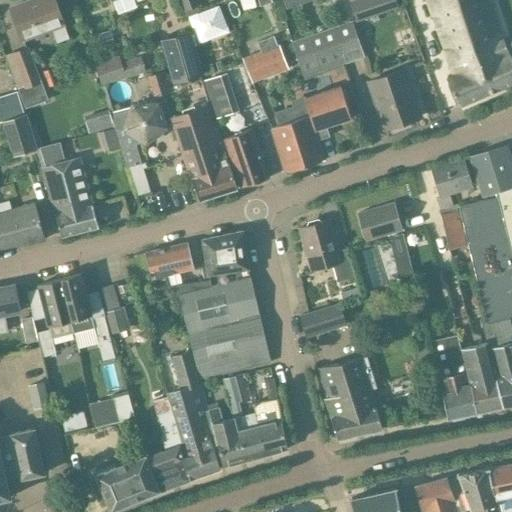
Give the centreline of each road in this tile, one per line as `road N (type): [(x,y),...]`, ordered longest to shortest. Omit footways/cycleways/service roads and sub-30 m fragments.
road 1 (residential): [(329,475),(258,204)]
road 2 (residential): [(511,119),(457,146),(258,204)]
road 3 (residential): [(258,204),(0,264)]
road 4 (residential): [(329,475),(511,440)]
road 5 (residential): [(212,511),(329,475)]
